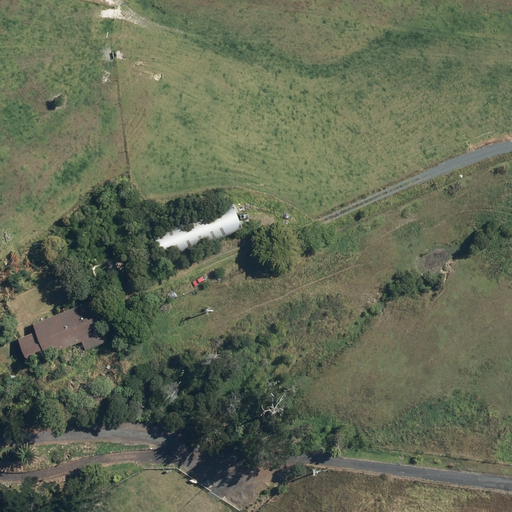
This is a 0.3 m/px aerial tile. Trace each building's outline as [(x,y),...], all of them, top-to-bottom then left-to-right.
[(157,231),(167,258),(246,228),(235,201),(157,231)] [(21,338),(31,362),(85,340),(88,349),(110,339),(94,300),(36,323),(39,331),(21,338)] [(19,375),(11,374),(10,382),(18,383),(19,375)] [(193,470),(181,470),(179,510),(191,511),(193,470)] [(258,492),(266,500),(287,482),(279,473),(258,492)] [(252,511),(266,500),(258,492),(236,510),(237,511),(252,511)]
